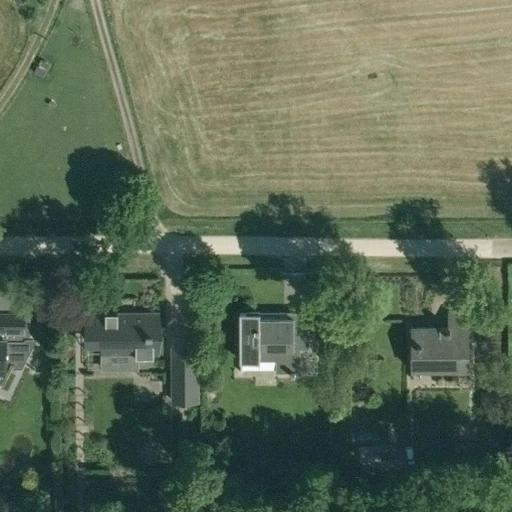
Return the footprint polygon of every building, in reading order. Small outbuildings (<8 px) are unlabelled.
[(0,380),(3,383),(12,368),(22,368),(37,338),(30,338),(29,290),(23,290),(23,311),(0,311),(0,380)] [(411,328),(411,370),(469,370),(469,311),(448,311),(448,328),(411,328)] [(137,312),(85,313),(85,345),(101,345),(101,354),(137,354),(159,354),(159,312),(137,312)] [(309,348),(308,312),(279,313),(279,318),(260,318),(260,313),(241,313),(241,360),(276,359),(276,371),(300,371),(300,348),(309,348)] [(172,368),(172,401),(204,401),(204,368),(172,368)] [(347,427),(330,427),(330,444),(347,444),(347,427)] [(399,458),(360,463),(362,477),(401,472),(399,458)] [(40,495),(42,511),(55,510),(53,493),(40,495)]
